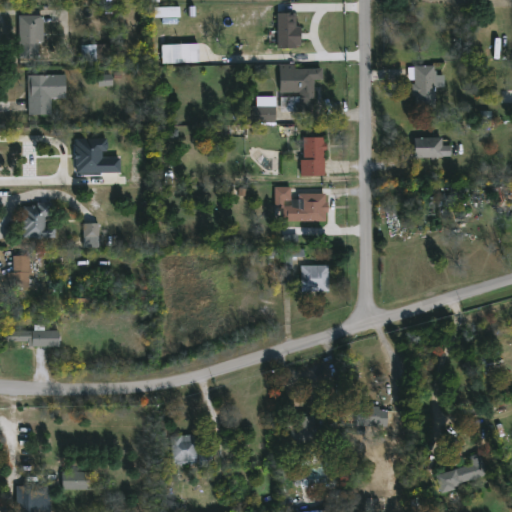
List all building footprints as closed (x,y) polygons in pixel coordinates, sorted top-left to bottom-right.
[(179,7),(154,8),(154,18),(179,18),(179,7)] [(297,13),(296,27),(302,27),(302,46),(297,46),(297,48),(279,48),(279,44),(270,44),(270,14),(297,13)] [(36,56),(16,56),(16,15),(42,15),(42,42),(36,42),(36,56)] [(185,63),(160,64),(160,45),(186,44),(187,59),(185,59),(185,63)] [(112,45),(81,46),(81,63),(113,62),(112,45)] [(438,71),(438,75),(445,75),(445,88),(436,88),(436,106),(417,106),(417,95),(413,95),(413,84),(416,84),(416,80),(409,80),(409,67),(434,66),(434,62),(444,62),(444,71),(438,71)] [(294,64),(294,69),(320,67),(320,81),(312,81),(312,112),(292,112),(292,110),(279,110),(279,64),(294,64)] [(50,115),(26,115),(26,75),(63,74),(63,97),(50,97),(50,115)] [(112,86),(111,76),(97,76),(97,87),(112,86)] [(274,124),(243,124),(243,109),(255,109),(255,97),(274,97),(274,124)] [(325,177),(302,177),(302,160),(304,160),(304,138),(325,138),(325,177)] [(441,138),(441,145),(448,145),(448,158),(412,158),(412,138),(441,138)] [(74,140),(75,176),(120,174),(119,156),(107,156),(106,139),(74,140)] [(290,194),(290,199),(296,199),(296,194),(326,194),(326,214),(324,214),(324,222),(281,221),(282,208),(273,208),(273,185),(290,186),(290,194)] [(46,218),(46,228),(56,228),(56,238),(43,238),(43,239),(23,238),(22,212),(24,212),(24,206),(38,207),(38,203),(52,203),(52,218),(46,218)] [(99,239),(98,224),(82,224),(83,240),(99,239)] [(283,269),(291,269),(292,257),(303,258),(303,250),(284,249),(283,269)] [(32,269),(32,273),(29,273),(29,288),(11,288),(11,282),(7,282),(7,272),(13,272),(13,256),(30,256),(30,269),(32,269)] [(327,292),(300,292),(300,266),(327,266),(327,292)] [(42,325),(43,331),(56,331),(56,347),(26,348),(26,342),(0,342),(0,331),(32,331),(32,325),(42,325)] [(380,407),(380,410),(389,410),(389,426),(358,426),(358,409),(366,409),(366,406),(380,407)] [(308,414),(309,417),(315,416),(316,426),(330,424),(333,449),(319,450),(318,443),(294,446),(292,430),(288,430),(286,420),(302,418),(302,415),(308,414)] [(196,435),(197,455),(211,454),(212,467),(199,467),(199,464),(173,465),(171,437),(196,435)] [(456,489),(442,492),(438,476),(456,471),(456,469),(466,467),(465,463),(471,461),(470,456),(482,453),(487,474),(471,479),(471,482),(455,486),(456,489)] [(60,488),(59,488),(60,471),(87,472),(87,489),(60,488)] [(48,511),(14,511),(14,484),(48,485),(48,511)]
